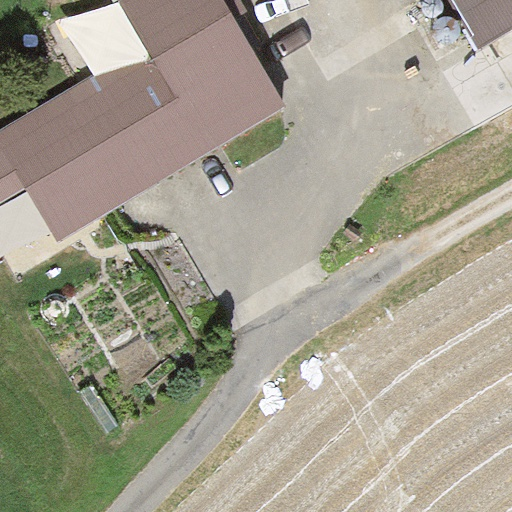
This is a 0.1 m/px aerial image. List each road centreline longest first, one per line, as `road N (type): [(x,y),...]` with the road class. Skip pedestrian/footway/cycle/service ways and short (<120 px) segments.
road 1 (track): [(116,511),(280,343),(511,196)]
road 2 (track): [(280,343),(239,213),(339,108),(318,0)]
